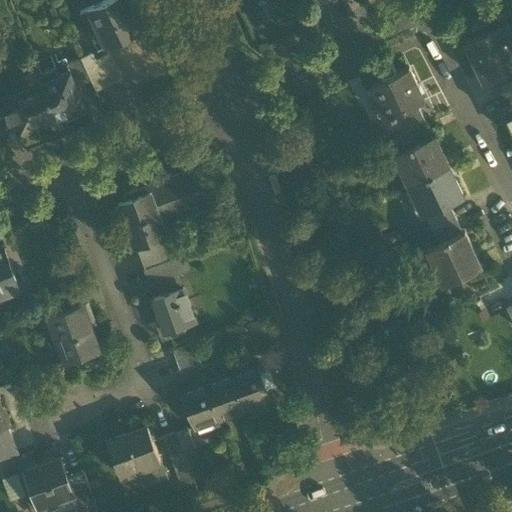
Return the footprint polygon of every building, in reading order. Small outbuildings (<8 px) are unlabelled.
[(98,50),(119,41),(126,37),(143,30),(128,0),(105,0),(80,12),(98,50)] [(310,0),(314,8),(332,0),(310,0)] [(465,42),(484,81),(491,78),(511,67),(511,36),(505,22),(465,42)] [(128,42),(126,37),(119,41),(121,46),(128,42)] [(109,55),(96,61),(92,53),(80,59),(91,80),(96,90),(120,79),(109,55)] [(71,70),(77,86),(91,80),(80,59),(68,64),(71,70)] [(370,86),(386,119),(392,116),(417,104),(424,101),(409,68),(396,74),(392,66),(380,72),(383,80),(370,86)] [(511,67),(491,78),(500,98),(511,92),(511,67)] [(40,75),(42,82),(57,119),(85,107),(77,86),(71,70),(58,75),(56,69),(40,75)] [(20,134),(57,119),(42,82),(5,97),(10,109),(5,111),(9,121),(14,119),(20,134)] [(511,102),(511,92),(500,98),(504,106),(511,102)] [(503,107),(511,126),(511,102),(504,106),(503,107)] [(403,130),(404,132),(426,122),(417,104),(392,116),(393,117),(396,115),(403,130)] [(392,116),(386,119),(384,136),(391,135),(403,130),(396,115),(393,117),(392,116)] [(432,136),(426,122),(404,132),(410,146),(432,136)] [(394,154),(409,185),(449,167),(450,166),(434,135),(432,136),(410,146),(394,154)] [(118,202),(135,247),(137,247),(162,238),(168,236),(162,223),(215,204),(201,166),(124,194),(126,199),(118,202)] [(463,196),(449,167),(409,185),(423,215),(426,214),(449,203),(463,196)] [(426,215),(433,229),(457,218),(449,203),(426,214),(426,215)] [(463,232),(457,218),(433,229),(440,243),(463,232)] [(442,267),(450,283),(482,268),(465,231),(463,232),(440,243),(427,249),(437,270),(442,267)] [(137,247),(146,269),(170,260),(162,238),(137,247)] [(0,288),(1,288),(4,294),(20,287),(4,248),(0,249),(0,288)] [(175,272),(175,273),(186,268),(182,256),(170,260),(175,272)] [(175,272),(170,260),(146,269),(150,282),(158,279),(175,272)] [(154,298),(166,332),(196,320),(184,287),(180,288),(175,273),(175,272),(158,279),(163,294),(154,298)] [(39,304),(44,318),(71,308),(65,294),(39,304)] [(56,334),(66,361),(100,348),(91,325),(96,323),(88,301),(71,308),(44,318),(50,335),(56,334)] [(265,317),(248,323),(252,337),(270,330),(265,317)] [(172,349),(176,360),(197,352),(193,342),(172,349)] [(407,352),(415,371),(434,364),(427,344),(407,352)] [(201,363),(197,352),(176,360),(180,371),(201,363)] [(271,400),(267,388),(262,373),(258,363),(232,373),(245,410),(271,400)] [(269,370),(262,373),(267,388),(275,385),(269,370)] [(220,419),(245,410),(232,373),(207,382),(220,419)] [(195,428),(220,419),(207,382),(181,391),(195,428)] [(0,426),(8,424),(10,423),(4,405),(2,406),(0,400),(0,426)] [(0,461),(20,454),(8,424),(0,426),(0,461)] [(121,475),(138,469),(141,468),(139,463),(159,456),(153,439),(148,425),(126,433),(126,432),(108,439),(108,440),(121,475)] [(176,430),(184,451),(195,448),(187,426),(176,430)] [(163,435),(171,457),(184,452),(184,451),(176,430),(163,435)] [(202,469),(195,448),(184,451),(184,452),(192,472),(202,469)] [(192,472),(184,452),(171,457),(181,484),(194,479),(192,472)] [(27,494),(32,510),(72,495),(76,493),(69,475),(62,456),(24,470),(32,492),(27,494)] [(167,476),(159,456),(139,463),(141,468),(138,469),(144,485),(167,476)] [(72,495),(77,511),(99,511),(83,469),(69,475),(76,493),(72,495)] [(10,500),(27,494),(32,492),(24,470),(2,478),(10,500)]
